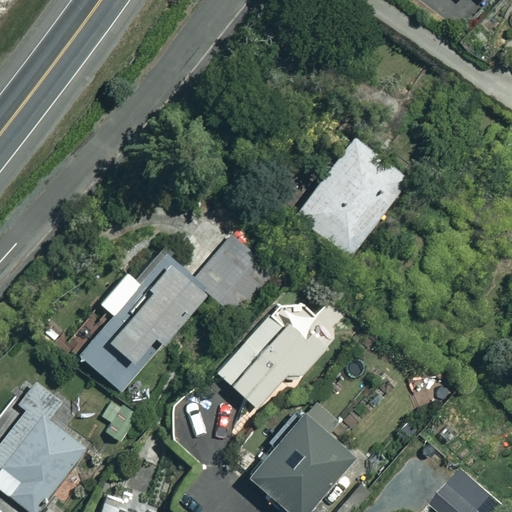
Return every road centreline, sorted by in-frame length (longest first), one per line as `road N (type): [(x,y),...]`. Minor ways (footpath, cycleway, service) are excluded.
road 1 (residential): [(0,262),(225,0)]
road 2 (trunk): [(0,133),(99,0)]
